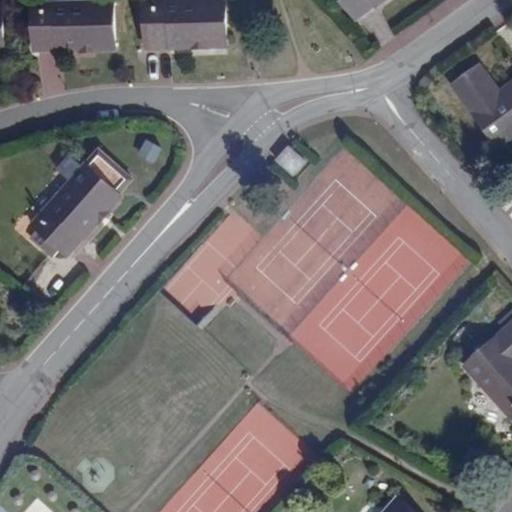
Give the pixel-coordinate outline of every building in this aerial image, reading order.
[(144,2),(146,46),(226,44),(225,0),(144,2)] [(340,0),(355,20),(381,0),(340,0)] [(34,6),(36,49),(115,47),(113,3),(34,6)] [(453,86),(499,148),(511,139),(511,81),(499,90),(481,67),(453,86)] [(277,160),(292,175),(303,162),(288,148),(277,160)] [(52,257),(59,249),(66,255),(121,197),(119,195),(132,180),(100,152),(33,225),(38,230),(31,237),(52,257)] [(511,323),(465,365),(511,415),(511,323)] [(408,511),(397,501),(386,511),(408,511)]
